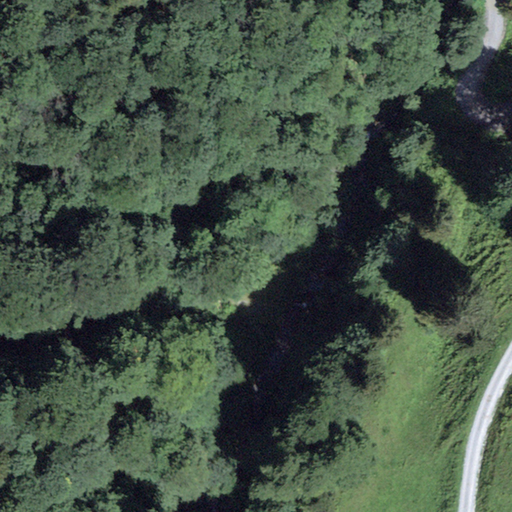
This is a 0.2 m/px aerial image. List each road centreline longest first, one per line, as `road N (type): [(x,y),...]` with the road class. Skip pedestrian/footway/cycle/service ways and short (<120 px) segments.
road 1 (track): [(75,511),(104,384),(89,296),(166,259),(311,0)]
road 2 (track): [(511,108),(477,128),(452,112),(463,73),(484,43),(485,0)]
road 3 (track): [(462,511),(475,426),(511,351)]
